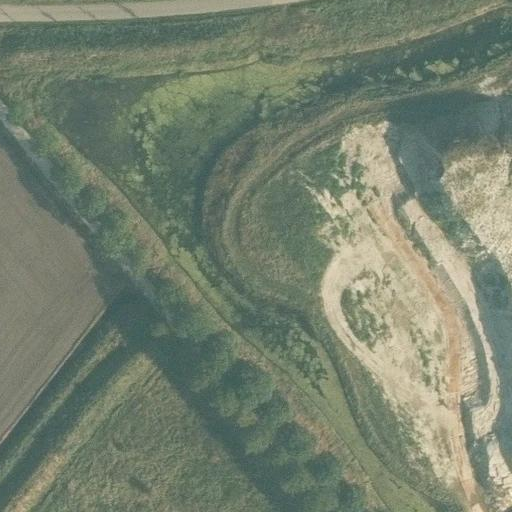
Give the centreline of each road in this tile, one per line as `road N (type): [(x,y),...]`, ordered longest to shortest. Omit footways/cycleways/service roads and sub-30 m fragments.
road 1 (unknown): [(472,511),(389,451),(316,307),(262,286),(244,267),(235,203),(266,165),(305,137),(511,68)]
road 2 (unclassified): [(339,511),(134,286),(0,109)]
road 3 (unclassified): [(0,13),(226,0)]
